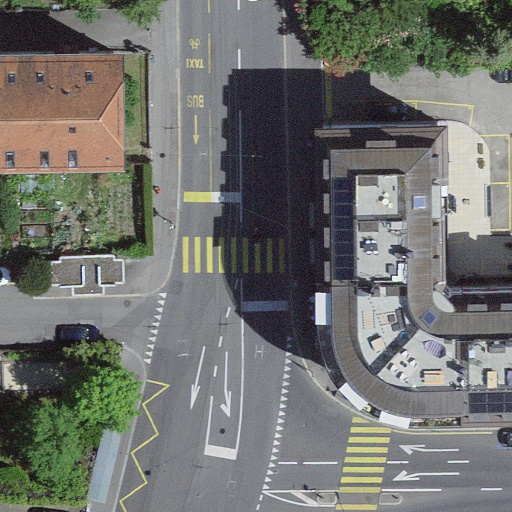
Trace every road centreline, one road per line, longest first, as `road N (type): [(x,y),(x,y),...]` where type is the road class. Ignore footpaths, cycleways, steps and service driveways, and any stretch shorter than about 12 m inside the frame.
road 1 (secondary): [(242,25),(241,325)]
road 2 (residential): [(511,493),(224,496)]
road 3 (residential): [(242,25),(0,29)]
road 4 (residential): [(0,326),(241,325)]
road 5 (secondary): [(241,325),(224,496)]
